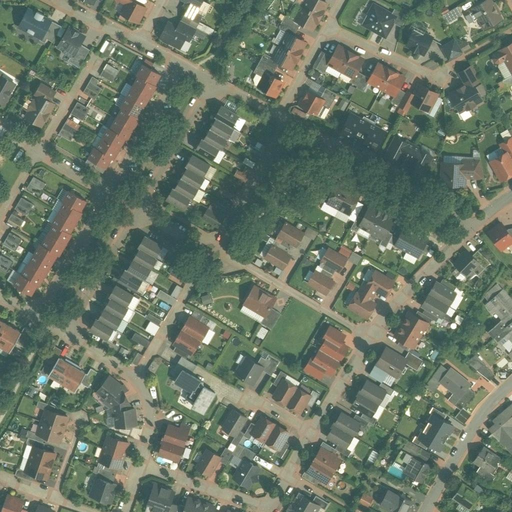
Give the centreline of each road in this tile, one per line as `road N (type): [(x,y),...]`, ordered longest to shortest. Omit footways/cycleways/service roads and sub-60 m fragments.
road 1 (residential): [(139,467),(245,506),(275,491),(313,431)]
road 2 (residential): [(371,337),(227,257),(221,237)]
road 3 (residential): [(276,111),(416,190)]
road 4 (residential): [(511,382),(467,430),(425,511)]
road 5 (residential): [(133,206),(211,75)]
road 6 (residential): [(183,60),(107,191)]
road 7 (residential): [(371,337),(464,229)]
road 8 (residential): [(62,327),(133,206)]
road 9 (residential): [(107,191),(35,310)]
road 10 (residential): [(278,127),(221,237)]
